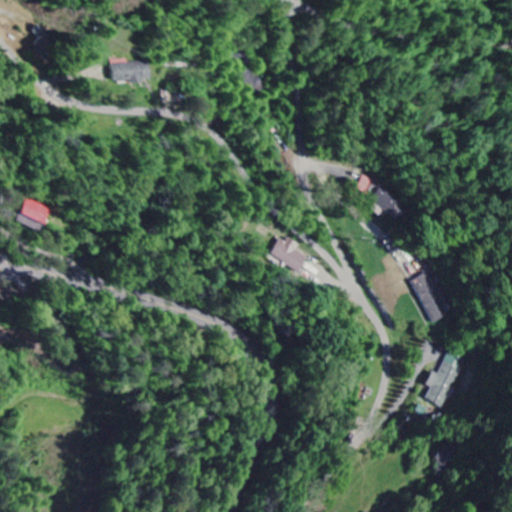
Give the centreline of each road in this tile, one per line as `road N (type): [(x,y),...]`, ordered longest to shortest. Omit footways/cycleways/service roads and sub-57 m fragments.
road 1 (residential): [(362,296),(203,124),(80,103),(47,85),(0,40)]
road 2 (secondary): [(0,259),(195,316),(250,350),(269,383),(271,413),(228,511)]
road 3 (residential): [(298,511),(375,416),(390,364),(384,328),(308,181)]
road 4 (residential): [(292,12),(309,8),(436,50),(486,53),(511,43)]
road 5 (residential): [(308,181),(287,30),(292,12)]
